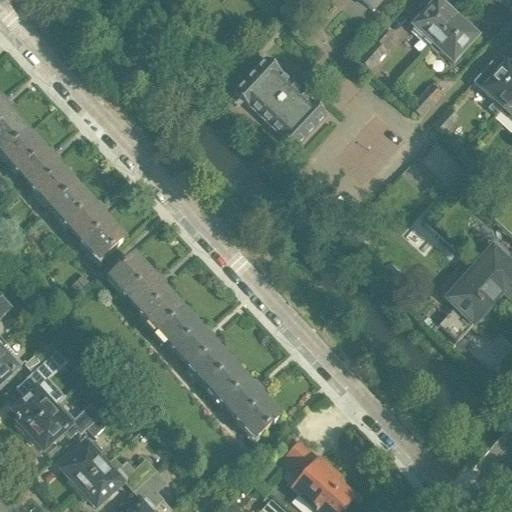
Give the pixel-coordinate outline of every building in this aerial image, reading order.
[(149,0),(136,0),(147,10),(153,3),(149,0)] [(356,0),(372,14),(384,0),(356,0)] [(436,3),(411,30),(432,49),(456,21),(456,17),(452,14),(448,14),(436,3)] [(179,5),(166,7),(169,22),(182,20),(179,5)] [(456,21),(432,49),(452,67),(476,39),(465,29),(465,25),(461,22),(457,22),(456,21)] [(369,72),(387,54),(376,44),(359,62),(369,72)] [(293,153),(326,117),(265,60),(232,96),(293,153)] [(479,79),(473,86),(482,94),(493,105),(488,111),(496,118),(502,112),(511,100),(511,72),(506,67),(504,69),(499,74),(491,66),(479,79)] [(410,110),(421,120),(442,97),(431,87),(410,110)] [(511,100),(502,112),(511,121),(511,100)] [(0,156),(3,160),(26,138),(5,114),(9,112),(8,111),(10,107),(6,103),(2,105),(2,104),(0,105),(0,156)] [(431,130),(442,139),(459,120),(449,110),(431,130)] [(3,160),(51,212),(75,191),(54,168),(57,165),(56,164),(58,161),(54,156),(51,158),(50,157),(47,160),(46,159),(26,138),(3,160)] [(419,166),(447,193),(465,175),(437,147),(419,166)] [(484,178),(495,188),(511,170),(511,169),(502,160),(484,178)] [(75,191),(51,212),(100,266),(124,244),(102,221),(105,218),(107,214),(103,210),(99,211),(98,211),(95,213),(89,206),(75,191)] [(511,198),(490,222),(511,242),(511,198)] [(355,230),(344,241),(358,253),(368,242),(355,230)] [(475,269),(502,293),(503,293),(507,297),(506,299),(511,304),(511,270),(491,251),(475,269)] [(133,262),(109,284),(158,338),(182,315),(164,295),(161,292),(164,289),(163,289),(166,285),(161,280),(158,282),(157,282),(154,285),(153,284),(133,262)] [(472,326),(502,293),(475,269),(445,301),(472,326)] [(77,296),(89,284),(82,278),(71,289),(77,296)] [(0,353),(7,347),(0,340),(0,321),(4,318),(4,317),(12,310),(11,310),(1,299),(0,300),(0,353)] [(182,315),(158,338),(193,376),(206,390),(230,368),(210,346),(213,343),(215,339),(211,335),(208,336),(206,336),(203,339),(202,337),(182,315)] [(0,353),(0,386),(20,368),(13,360),(15,357),(7,347),(0,353)] [(40,353),(24,368),(32,376),(48,361),(40,353)] [(38,390),(9,417),(10,421),(15,422),(16,421),(19,424),(14,429),(23,438),(56,407),(47,397),(54,390),(47,383),(65,367),(54,356),(48,361),(32,376),(28,380),(38,390)] [(230,368),(206,390),(255,444),(279,423),(276,419),(259,401),(258,400),(259,399),(261,397),(260,396),(262,394),(263,392),(261,390),(259,388),(255,390),(254,389),(251,391),(250,390),(230,368)] [(56,407),(23,438),(33,449),(36,446),(43,454),(64,435),(70,441),(77,435),(80,438),(86,432),(87,432),(101,420),(93,411),(83,421),(80,418),(73,425),(57,407),(56,407)] [(86,452),(62,474),(70,483),(66,486),(75,496),(105,468),(113,461),(116,458),(99,440),(106,434),(97,424),(77,442),(86,452)] [(344,511),(353,503),(334,486),(337,482),(299,448),(283,465),(303,482),(293,493),(314,511),(344,511)] [(105,468),(75,496),(84,506),(88,502),(96,511),(123,486),(133,497),(156,475),(145,463),(134,474),(126,465),(121,470),(113,461),(105,468)] [(143,507),(136,511),(170,511),(156,496),(167,487),(156,475),(133,497),(143,507)]
